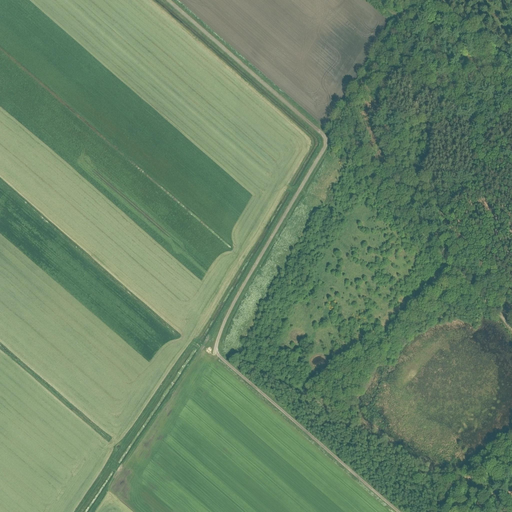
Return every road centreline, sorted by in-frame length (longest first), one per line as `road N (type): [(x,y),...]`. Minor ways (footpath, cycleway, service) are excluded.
road 1 (unclassified): [(166,0),(326,140),(240,290),(215,352)]
road 2 (track): [(330,138),(511,328)]
road 3 (track): [(397,511),(215,352)]
road 4 (track): [(330,138),(401,20)]
